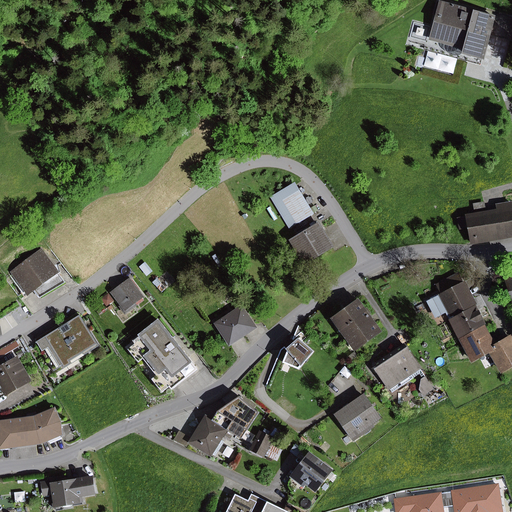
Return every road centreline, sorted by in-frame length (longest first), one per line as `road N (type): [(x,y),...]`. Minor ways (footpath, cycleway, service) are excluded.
road 1 (residential): [(369,265),(305,174),(253,163),(218,176),(91,286),(0,343)]
road 2 (residential): [(0,467),(53,462),(216,390),(294,318),(369,265)]
road 3 (residential): [(369,265),(426,250),(511,247)]
